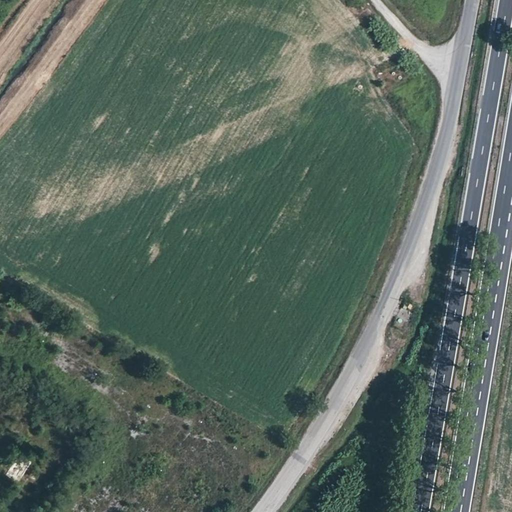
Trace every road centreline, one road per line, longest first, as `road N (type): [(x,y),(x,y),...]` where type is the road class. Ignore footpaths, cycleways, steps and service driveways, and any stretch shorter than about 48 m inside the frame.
road 1 (primary): [(507,0),(421,511)]
road 2 (tertiary): [(261,511),(340,400),(412,242),(457,79)]
road 3 (primary): [(452,511),(511,144)]
